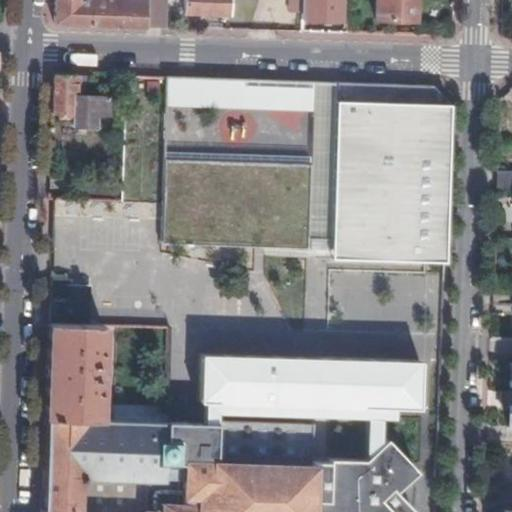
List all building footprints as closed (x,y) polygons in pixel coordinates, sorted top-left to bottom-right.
[(110,26),(146,27),(147,0),(91,0),(91,3),(81,3),(81,0),(54,0),(54,24),(110,26)] [(147,0),(146,27),(164,28),(164,0),(147,0)] [(184,0),(184,12),(228,13),(228,0),(184,0)] [(301,0),(301,20),(339,21),(340,0),(301,0)] [(376,0),(375,19),(415,21),(415,0),(376,0)] [(81,94),(82,74),(52,73),(51,113),(72,114),(71,122),(79,127),(88,127),(95,124),(95,115),(108,115),(108,95),(81,94)] [(433,86),(335,83),(333,257),(445,258),(450,105),(433,86)] [(162,148),(158,243),(308,250),(308,237),(309,237),(311,202),(315,203),(316,177),(315,177),(316,156),(213,151),(213,141),(241,142),(242,110),(189,107),(189,117),(210,118),(209,140),(202,139),(201,147),(190,147),(190,149),(162,148)] [(511,171),(497,171),(497,189),(511,189),(511,171)] [(71,280),(51,279),(49,325),(87,326),(89,286),(71,285),(71,280)] [(48,370),(46,418),(100,420),(102,326),(87,326),(49,325),(48,370)] [(203,352),(201,400),(420,408),(421,360),(203,352)] [(115,406),(115,420),(166,422),(166,408),(115,406)] [(411,511),(413,510),(396,491),(417,471),(381,433),(365,446),(371,453),(366,456),(363,459),(327,458),(327,461),(312,460),(313,424),(215,421),(215,424),(215,435),(188,434),(188,423),(166,422),(115,420),(100,420),(46,418),(44,488),(42,511),(411,511)] [(215,435),(215,424),(188,423),(188,434),(215,435)] [(371,453),(365,446),(361,451),(366,456),(371,453)]
